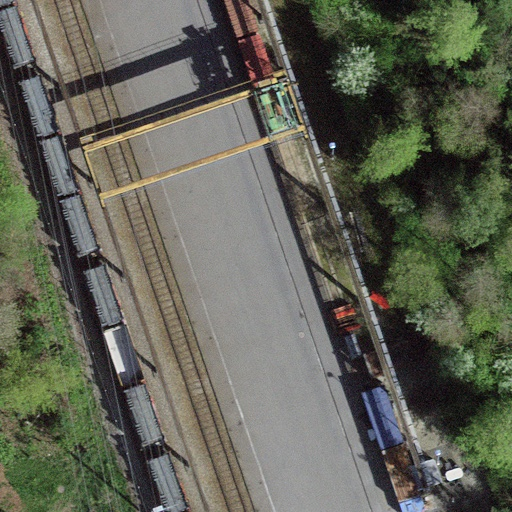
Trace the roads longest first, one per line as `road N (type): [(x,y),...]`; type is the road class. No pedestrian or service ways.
road 1 (unclassified): [(349,511),(171,0)]
road 2 (track): [(72,511),(101,454),(0,139)]
